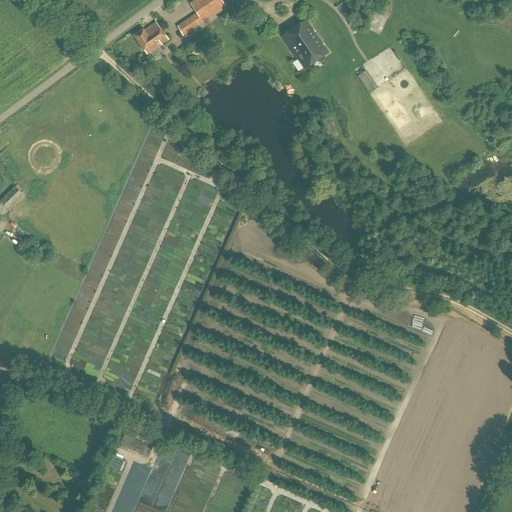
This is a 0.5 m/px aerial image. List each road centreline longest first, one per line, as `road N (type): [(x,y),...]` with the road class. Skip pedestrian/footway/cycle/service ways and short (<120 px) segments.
road 1 (track): [(44,0),(328,265),(359,283),(445,296),(511,335)]
road 2 (unclassified): [(0,121),(162,0)]
